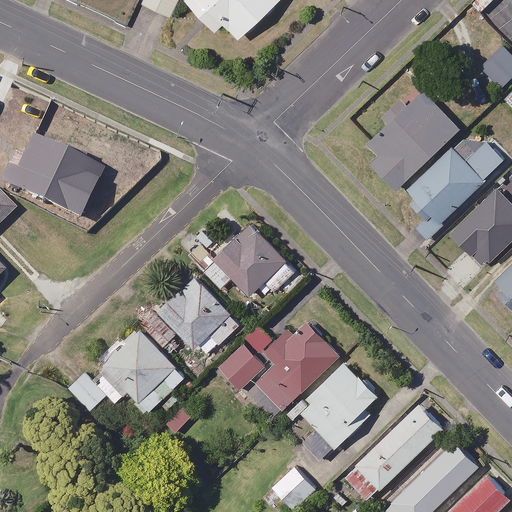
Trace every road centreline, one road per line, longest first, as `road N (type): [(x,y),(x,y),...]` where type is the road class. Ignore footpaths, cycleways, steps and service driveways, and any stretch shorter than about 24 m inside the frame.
road 1 (residential): [(250,143),(511,409)]
road 2 (residential): [(0,393),(45,336),(250,143)]
road 3 (residential): [(0,21),(250,143)]
road 4 (unclassified): [(250,143),(401,0)]
